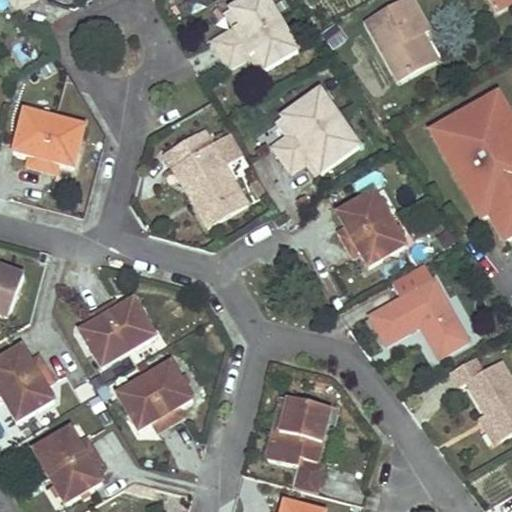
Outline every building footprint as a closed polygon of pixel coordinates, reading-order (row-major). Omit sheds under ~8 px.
[(5,0),(12,11),(28,0),(5,0)] [(295,52),(264,0),(245,0),(228,11),(237,27),(229,32),(210,44),(225,71),(246,59),(253,54),(263,71),(295,52)] [(431,31),(413,0),(411,0),(367,25),(399,83),(432,65),(417,38),(424,34),(431,31)] [(511,5),(511,0),(495,0),(491,3),(497,14),(511,5)] [(237,27),(228,11),(220,16),(229,32),(237,27)] [(439,61),(424,34),(417,38),(432,65),(439,61)] [(253,54),(246,59),(256,76),(263,71),(253,54)] [(335,117),(315,89),(279,115),(289,130),(283,135),(267,147),(288,173),(303,161),(309,157),(319,172),(356,145),(335,117)] [(505,108),(498,96),(490,100),(497,113),(505,108)] [(490,100),(431,134),(445,159),(454,154),(475,192),(467,196),(481,222),(489,217),(504,244),(511,239),(511,138),(511,137),(511,120),(505,108),(497,113),(490,100)] [(31,115),(20,112),(10,153),(26,158),(23,168),(53,174),(55,165),(71,169),(82,126),(74,125),(60,122),(42,117),(31,115)] [(289,130),(279,115),(272,121),(283,135),(289,130)] [(75,119),(61,116),(60,122),(74,125),(75,119)] [(202,134),(162,157),(177,183),(183,179),(196,202),(191,206),(205,230),(245,207),(222,168),(209,147),(202,134)] [(229,135),(209,147),(222,168),(241,157),(229,135)] [(445,159),(467,196),(475,192),(454,154),(445,159)] [(309,157),(303,161),(314,177),(319,172),(309,157)] [(177,183),(191,206),(196,202),(183,179),(177,183)] [(376,200),(371,192),(334,214),(342,228),(334,233),(349,260),(357,255),(365,269),(404,245),(398,237),(392,226),(382,210),(376,200)] [(309,210),(300,197),(293,203),(300,215),(309,210)] [(376,200),(382,210),(387,207),(381,197),(376,200)] [(392,226),(398,237),(403,234),(397,223),(392,226)] [(400,298),(367,317),(384,345),(417,326),(423,322),(426,327),(420,331),(436,359),(466,342),(420,263),(389,281),(400,298)] [(0,308),(10,312),(24,278),(0,268),(0,308)] [(154,337),(134,300),(119,309),(114,300),(88,315),(94,324),(80,332),(101,369),(108,364),(119,358),(136,348),(147,341),(154,337)] [(10,312),(0,308),(0,318),(7,321),(10,312)] [(417,326),(420,331),(426,327),(423,322),(417,326)] [(151,347),(147,341),(136,348),(141,354),(151,347)] [(52,382),(37,356),(29,361),(21,348),(0,360),(0,397),(4,404),(10,415),(15,424),(52,402),(44,387),(52,382)] [(122,364),(119,358),(108,364),(112,370),(122,364)] [(479,372),(472,359),(446,374),(455,388),(463,383),(482,415),(498,441),(511,431),(511,386),(497,362),(479,372)] [(163,368),(160,362),(149,368),(152,375),(163,368)] [(191,401),(170,363),(163,368),(152,375),(134,384),(123,391),(116,395),(137,431),(152,423),(157,432),(183,417),(178,408),(191,401)] [(134,384),(132,378),(120,385),(123,391),(134,384)] [(275,443),(287,401),(279,399),(268,441),(275,443)] [(326,411),(287,401),(275,443),(268,441),(263,460),(293,468),(296,459),(313,464),(326,411)] [(10,415),(4,404),(0,405),(0,408),(5,418),(10,415)] [(498,441),(482,415),(475,420),(490,445),(498,441)] [(77,444),(69,430),(33,452),(37,459),(44,470),(53,486),(60,497),(65,506),(101,484),(92,469),(101,464),(86,439),(77,444)] [(44,470),(37,459),(32,462),(38,473),(44,470)] [(313,464),(296,459),(293,468),(287,489),(313,496),(321,466),(313,464)] [(133,483),(121,491),(131,493),(134,483),(133,483)] [(134,483),(131,493),(150,498),(153,488),(134,483)] [(53,486),(47,489),(54,501),(60,497),(53,486)] [(315,511),(282,503),(279,511),(315,511)]
